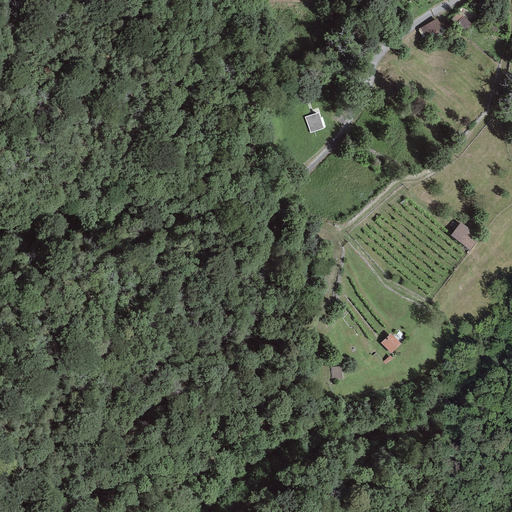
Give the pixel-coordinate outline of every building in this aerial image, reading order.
[(470,25),(461,14),(453,21),(462,32),(470,25)] [(437,21),(418,30),(422,39),(442,29),(437,21)] [(318,114),(305,118),(310,132),(322,128),(318,114)] [(481,239),(462,225),(454,235),(474,249),(481,239)] [(394,332),(381,343),(393,356),(405,345),(394,332)] [(340,366),(330,367),(332,379),(341,378),(340,366)]
